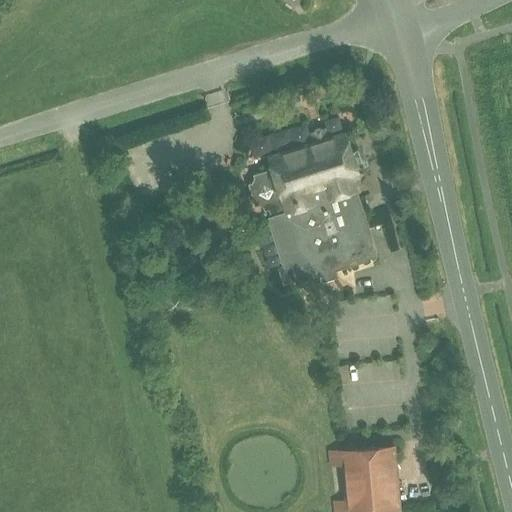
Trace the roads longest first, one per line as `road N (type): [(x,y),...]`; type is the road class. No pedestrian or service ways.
road 1 (tertiary): [(397,22),(511,479)]
road 2 (unclassified): [(397,22),(0,140)]
